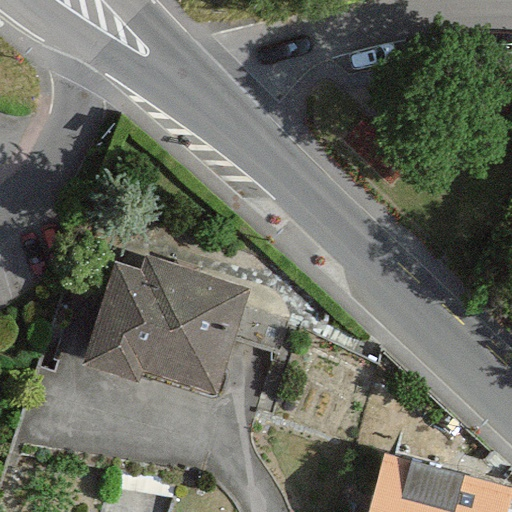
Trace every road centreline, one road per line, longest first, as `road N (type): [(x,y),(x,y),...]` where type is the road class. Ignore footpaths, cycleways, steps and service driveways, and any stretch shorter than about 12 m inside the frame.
road 1 (secondary): [(511,396),(200,107)]
road 2 (residential): [(200,107),(310,40),(437,12),(511,13)]
road 3 (residential): [(73,11),(68,124),(28,197)]
road 4 (secondary): [(73,11),(200,107)]
road 5 (secondary): [(200,107),(118,0)]
